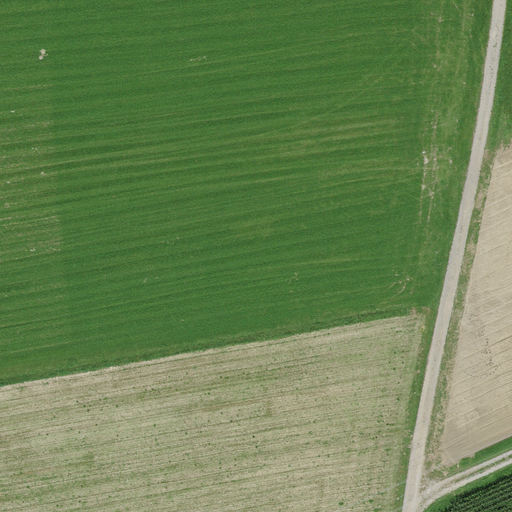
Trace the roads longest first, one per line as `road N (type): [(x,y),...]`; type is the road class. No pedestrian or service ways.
road 1 (track): [(499,0),(412,511)]
road 2 (track): [(0,396),(447,320)]
